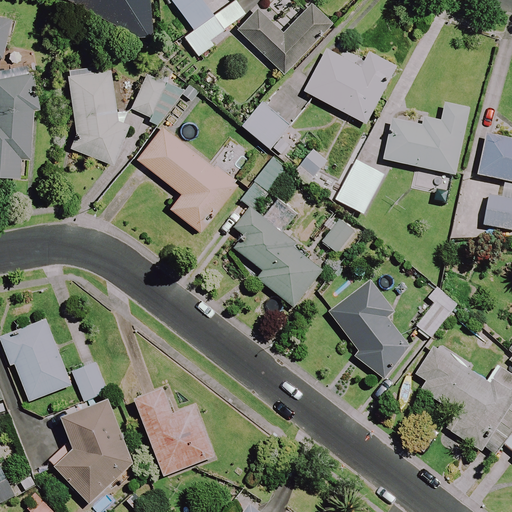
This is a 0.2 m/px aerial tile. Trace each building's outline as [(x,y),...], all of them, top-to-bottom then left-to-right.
[(64,0),(150,45),(146,0),(64,0)] [(222,0),(208,10),(201,0),(168,0),(189,32),(181,38),(195,58),(211,47),(208,41),(243,18),(231,0),(222,0)] [(330,26),(309,5),(280,34),(256,10),(235,32),(280,77),(330,26)] [(360,72),(326,54),(304,96),(365,128),(395,71),(368,56),(360,72)] [(113,112),(106,71),(66,78),(77,144),(74,152),(112,167),(131,118),(113,112)] [(156,75),(141,96),(131,110),(157,128),(182,93),(156,75)] [(27,161),(33,79),(0,76),(0,178),(18,180),(20,160),(27,161)] [(289,128),(260,105),(241,131),(269,153),(289,128)] [(468,111),(443,106),(439,124),(423,120),(421,129),(393,123),(384,164),(453,179),(468,111)] [(235,186),(159,130),(136,162),(180,195),(168,211),(199,234),(235,186)] [(511,142),(484,139),(478,181),(511,185),(511,142)] [(326,164),(311,153),(296,172),(312,183),(326,164)] [(243,241),(235,251),(263,272),(255,282),(294,311),(321,275),(290,251),(295,245),(255,215),(267,199),(278,207),(292,188),(281,180),(287,171),(272,160),(265,170),(258,165),(244,184),(251,189),(241,203),(249,209),(231,232),(243,241)] [(383,178),(351,162),(331,202),(364,218),(383,178)] [(353,235),(335,222),(320,244),(338,257),(353,235)] [(410,347),(386,321),(398,312),(372,279),(328,314),(357,353),(353,362),(387,385),(410,347)] [(455,308),(440,297),(415,330),(430,341),(455,308)] [(69,390),(45,323),(0,340),(0,343),(9,369),(14,368),(28,405),(69,390)] [(511,454),(511,379),(499,372),(489,387),(433,350),(414,379),(425,386),(420,394),(457,419),(447,433),(492,463),(502,448),(511,454)] [(108,392),(94,365),(73,377),(86,403),(108,392)] [(171,419),(161,394),(134,405),(163,479),(212,460),(193,411),(171,419)] [(131,469),(106,406),(61,424),(73,453),(54,472),(90,509),(131,469)] [(0,472),(0,507),(13,501),(0,472)] [(51,511),(37,495),(22,508),(26,511),(51,511)]
